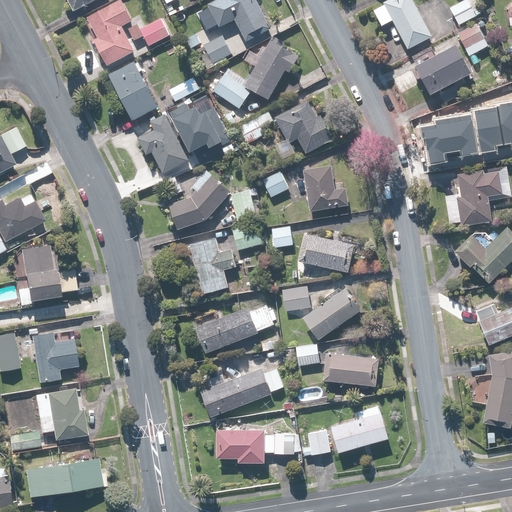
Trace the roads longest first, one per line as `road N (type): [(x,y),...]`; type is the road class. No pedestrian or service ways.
road 1 (residential): [(320,0),(384,135),(444,488)]
road 2 (residential): [(30,64),(91,174),(126,266),(159,511)]
road 3 (residential): [(444,488),(298,511)]
